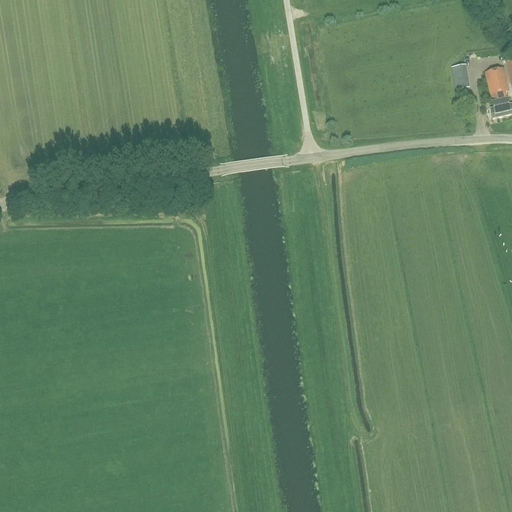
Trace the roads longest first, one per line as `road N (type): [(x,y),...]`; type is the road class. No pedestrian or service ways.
road 1 (unclassified): [(0,206),(312,157)]
road 2 (unclassified): [(511,140),(312,157)]
road 3 (unclassified): [(312,157),(286,0)]
